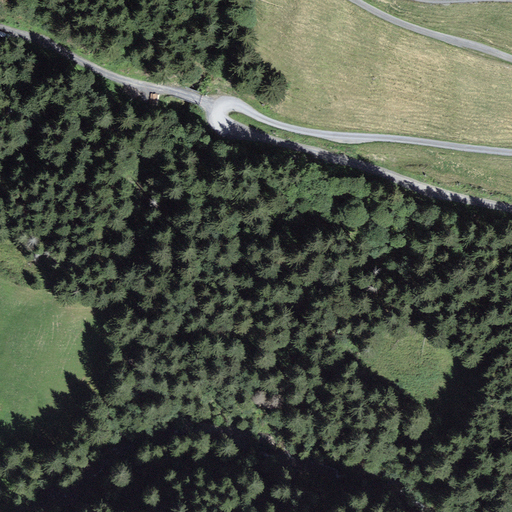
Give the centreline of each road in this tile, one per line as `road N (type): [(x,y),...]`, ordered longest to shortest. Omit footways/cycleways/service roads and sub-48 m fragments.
road 1 (unclassified): [(511,152),(305,132),(231,104),(219,113),(233,129),(511,210)]
road 2 (track): [(0,91),(35,88),(102,127),(174,123),(210,152),(310,152)]
road 3 (track): [(0,28),(219,113)]
road 4 (unclassified): [(351,0),(511,59)]
